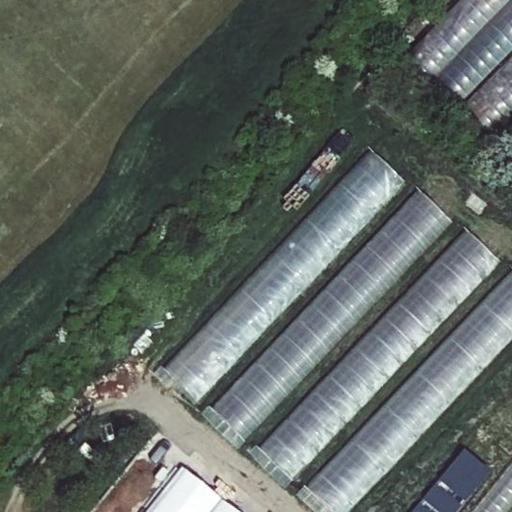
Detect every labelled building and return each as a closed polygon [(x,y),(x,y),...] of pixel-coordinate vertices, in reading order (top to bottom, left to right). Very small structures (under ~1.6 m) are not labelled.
[(457,107),(491,140),(511,118),(511,0),(459,0),(399,64),(451,114),(457,107)] [(355,170),(362,177),(354,185),(377,207),(407,175),(377,147),(355,170)] [(422,184),(212,410),(245,440),(455,215),(422,184)] [(469,224),(260,450),(293,480),(502,254),(469,224)] [(165,373),(199,400),(253,333),(258,338),(311,271),(296,259),(271,290),(257,280),(238,303),(219,328),(208,319),(165,373)] [(235,511),(178,470),(146,511),(235,511)] [(448,479),(418,511),(455,511),(469,497),(448,479)]
